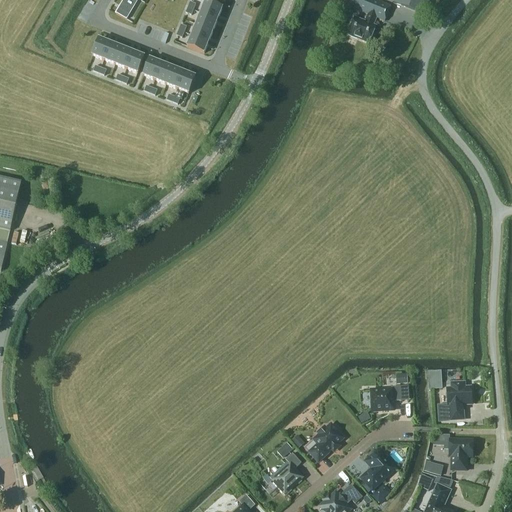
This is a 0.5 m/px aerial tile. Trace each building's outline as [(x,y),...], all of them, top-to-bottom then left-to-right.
[(123,0),(115,14),(126,20),(137,0),(123,0)] [(376,0),(350,0),(348,7),(368,15),(365,22),(355,18),(348,36),(369,44),(376,27),(373,26),(376,18),(385,22),(391,6),(376,0)] [(395,0),(394,4),(424,16),(424,15),(429,0),(395,0)] [(201,14),(218,20),(222,9),(205,2),(201,14)] [(201,14),(196,25),(213,32),(218,20),(201,14)] [(192,36),(209,43),(213,32),(196,25),(192,36)] [(381,55),(395,62),(406,41),(392,34),(381,55)] [(204,54),(209,43),(192,36),(187,47),(204,54)] [(104,61),(110,44),(99,40),(92,57),(104,61)] [(104,61),(115,66),(122,49),(110,44),(104,61)] [(126,70),(133,53),(122,49),(115,66),(126,70)] [(144,58),(133,53),(126,70),(138,75),(144,58)] [(143,77),(154,81),(161,64),(150,60),(143,77)] [(173,69),(161,64),(154,81),(166,86),(173,69)] [(173,69),(166,86),(177,90),(184,73),(173,69)] [(189,95),(195,78),(184,73),(177,90),(188,95),(189,95)] [(121,83),(123,78),(118,75),(115,81),(121,83)] [(0,178),(0,273),(1,273),(8,244),(21,184),(0,178)] [(449,416),(439,417),(439,422),(463,420),(462,405),(472,405),(471,389),(464,389),(464,384),(451,385),(452,390),(447,390),(448,405),(449,416)] [(401,402),(400,388),(391,388),(391,391),(381,392),(381,391),(371,391),(372,400),(373,399),(373,412),(393,411),(393,402),(401,402)] [(369,412),(360,417),(363,423),(372,419),(369,412)] [(334,451),(339,447),(337,445),(343,439),(331,426),(326,430),(324,428),(318,434),(319,436),(314,441),(318,446),(309,453),(318,463),(328,455),(327,454),(332,450),(334,451)] [(298,436),(292,442),(296,447),(302,442),(298,436)] [(449,441),(449,457),(452,458),(451,471),(466,472),(467,458),(472,458),(473,442),(449,441)] [(292,451),(287,445),(278,453),(283,459),(292,451)] [(370,472),(363,479),(364,481),(367,484),(372,490),(394,470),(378,453),(367,463),(371,467),(370,472)] [(301,464),(292,454),(286,461),(290,465),(272,481),(285,495),(303,479),(295,470),(301,464)] [(443,467),(426,463),(424,473),(441,477),(443,467)] [(434,481),(426,477),(423,484),(431,487),(434,481)] [(451,492),(437,485),(425,511),(452,511),(443,508),(451,492)] [(325,502),(319,507),(323,511),(349,511),(351,510),(345,504),(350,499),(355,505),(362,498),(351,486),(344,492),(345,493),(340,497),(335,493),(330,498),(329,497),(324,501),(325,502)] [(379,504),(391,494),(385,486),(373,497),(379,504)] [(243,507),(237,511),(248,511),(255,506),(246,496),(239,503),(243,507)]
